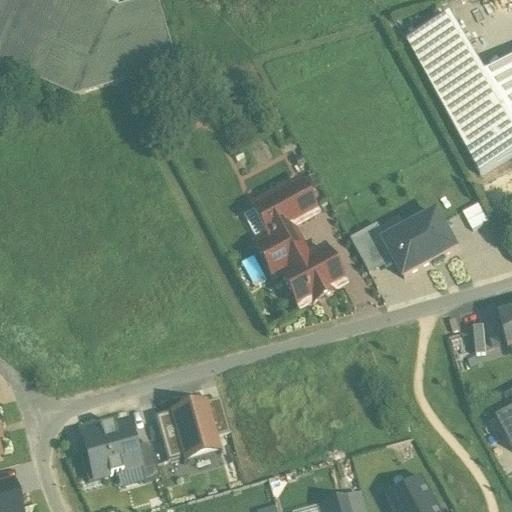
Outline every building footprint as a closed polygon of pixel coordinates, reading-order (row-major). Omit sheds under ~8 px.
[(0,0),(0,87),(8,70),(77,101),(181,72),(161,0),(122,11),(127,0),(0,0)] [(410,48),(486,179),(511,163),(511,68),(490,81),(455,21),(410,48)] [(285,280),(304,313),(348,289),(328,254),(311,264),(295,233),(320,219),(303,187),(257,212),(259,215),(248,221),(263,248),(259,250),(278,284),(285,280)] [(379,238),(399,276),(454,246),(433,209),(379,238)] [(511,314),(498,318),(508,352),(511,350),(511,314)] [(166,414),(179,462),(215,453),(202,405),(166,414)] [(0,425),(0,462),(9,460),(5,447),(13,445),(8,423),(0,425)] [(0,480),(0,511),(24,511),(14,476),(0,480)] [(438,511),(422,482),(387,501),(393,511),(438,511)] [(335,511),(363,511),(359,492),(333,498),(335,511)]
